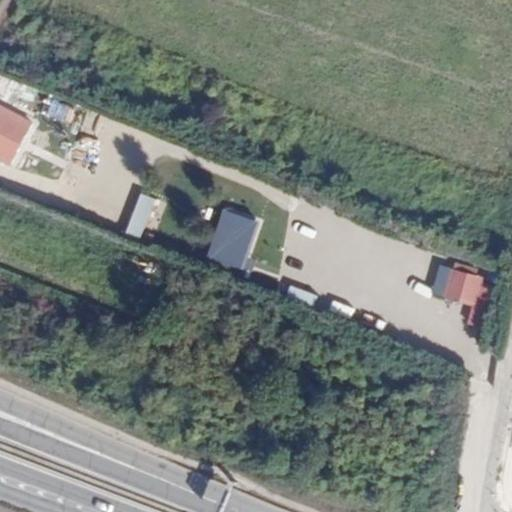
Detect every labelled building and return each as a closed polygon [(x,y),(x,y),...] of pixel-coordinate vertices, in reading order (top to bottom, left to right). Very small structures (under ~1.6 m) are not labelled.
[(34,122),(0,103),(0,159),(11,165),(34,122)] [(156,198),(141,193),(127,233),(139,239),(156,198)] [(262,221),(224,207),(206,254),(244,268),(262,221)] [(361,256),(389,265),(398,239),(370,230),(361,256)] [(483,281),(454,271),(444,301),(473,311),(483,281)] [(357,321),(383,331),(393,306),(366,296),(357,321)]
